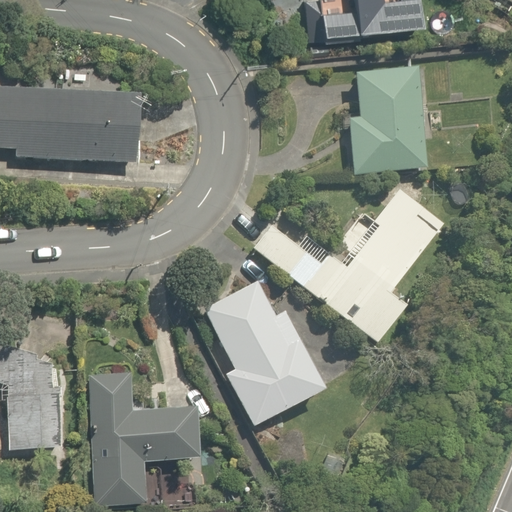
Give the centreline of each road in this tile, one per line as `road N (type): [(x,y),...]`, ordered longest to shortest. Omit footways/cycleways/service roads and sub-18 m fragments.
road 1 (residential): [(160,27),(194,51),(227,115),(224,161),(209,197),(161,238),(0,251)]
road 2 (residential): [(34,0),(160,27)]
